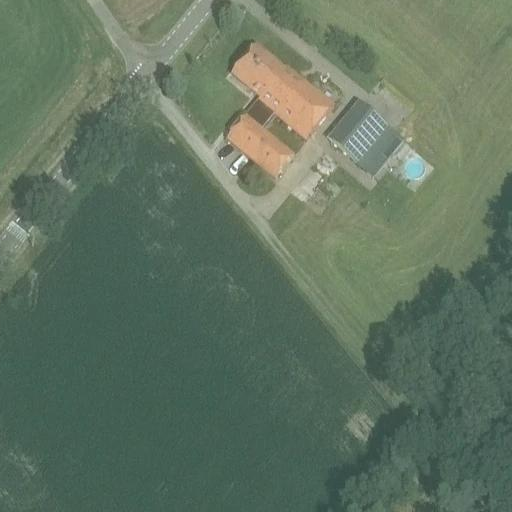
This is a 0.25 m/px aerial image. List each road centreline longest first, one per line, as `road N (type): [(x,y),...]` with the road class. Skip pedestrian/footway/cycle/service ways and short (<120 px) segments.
road 1 (tertiary): [(0,254),(147,73)]
road 2 (unknown): [(147,73),(286,245)]
